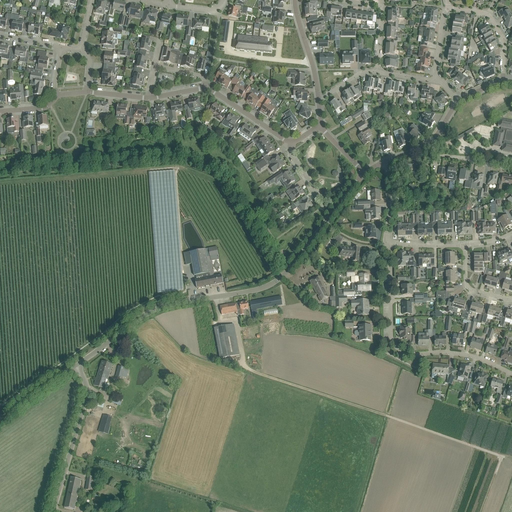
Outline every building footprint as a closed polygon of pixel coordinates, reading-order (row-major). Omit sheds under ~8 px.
[(106,7),(107,4),(106,4),(106,2),(99,0),(99,5),(97,4),(95,13),(104,15),(105,11),(108,11),(109,8),(106,7)] [(124,12),(125,8),(126,3),(115,1),(113,9),(124,12)] [(317,7),(317,6),(316,1),(310,2),(310,5),(305,5),(305,7),(304,7),(304,10),(305,10),(305,11),(314,10),(314,7),(317,7)] [(139,15),(140,12),(141,7),(131,4),(129,16),(132,17),(133,14),(139,15)] [(250,8),(240,6),(235,5),(234,9),(230,8),(228,16),(233,17),(239,18),(241,17),(241,15),(240,14),(240,11),(242,12),(243,11),(249,12),(250,8)] [(337,8),(332,7),(331,10),(327,10),(326,17),(330,17),(330,18),(333,18),(333,16),(336,16),(337,8)] [(433,9),(428,8),(426,8),(425,14),(424,14),(424,17),(437,19),(438,13),(433,12),(433,9)] [(156,22),(157,16),(158,11),(153,10),(149,9),(149,11),(145,10),(144,15),(142,23),(149,24),(150,21),(156,22)] [(401,9),(398,9),(393,9),(393,12),(388,11),(388,17),(397,18),(397,15),(399,15),(399,12),(401,12),(401,9)] [(511,15),(509,10),(506,12),(504,9),(498,12),(500,16),(501,16),(502,18),(503,17),(504,20),(511,15)] [(286,11),(281,11),(275,10),(274,18),(275,19),(274,23),(283,24),(284,15),(285,15),(286,11)] [(15,12),(12,12),(11,14),(10,21),(13,22),(11,30),(17,31),(18,22),(16,22),(16,20),(16,19),(15,15),(14,15),(15,12)] [(10,21),(11,14),(8,14),(6,16),(5,19),(2,19),(0,28),(5,29),(6,24),(7,21),(10,21)] [(163,23),(169,24),(171,16),(164,14),(162,22),(159,22),(156,31),(161,32),(163,23)] [(466,18),(466,15),(460,14),(460,17),(456,16),(455,22),(464,23),(467,24),(467,18),(466,18)] [(176,25),(188,26),(189,17),(177,16),(176,25)] [(313,25),(310,25),(312,33),(312,34),(313,34),(316,34),(316,33),(316,32),(317,32),(322,31),(321,27),(325,26),(324,23),(329,22),(328,17),(325,18),(323,19),(321,19),(316,21),(317,24),(313,25)] [(397,20),(397,18),(388,17),(388,22),(394,23),(394,25),(398,26),(398,23),(399,23),(399,20),(397,20)] [(436,24),(437,19),(424,17),(423,20),(422,19),(421,25),(430,27),(431,24),(436,24)] [(27,22),(24,21),(24,20),(19,19),(18,22),(17,31),(22,32),(24,24),(26,24),(27,22)] [(202,27),(204,28),(209,28),(210,20),(203,19),(203,20),(201,20),(201,21),(198,20),(197,26),(196,26),(195,25),(193,25),(193,28),(202,29),(202,27)] [(33,34),(35,25),(32,25),(33,23),(27,22),(26,24),(29,25),(28,33),(33,34)] [(225,23),(223,36),(228,37),(230,37),(230,35),(232,23),(230,23),(225,23)] [(38,35),(40,27),(43,28),(43,25),(38,24),(37,26),(35,25),(33,34),(38,35)] [(482,35),(490,30),(487,26),(485,27),(483,24),(478,27),(482,35)] [(69,27),(64,26),(59,25),(58,32),(57,32),(56,30),(50,29),(49,36),(57,37),(57,38),(66,40),(68,33),(69,33),(70,28),(68,28),(69,27)] [(461,34),(462,28),(453,27),(452,32),(457,33),(457,36),(463,37),(463,34),(461,34)] [(430,29),(425,28),(423,28),(422,31),(425,31),(424,37),(434,39),(435,33),(429,32),(430,29)] [(493,35),(490,30),(482,35),(478,37),(481,42),(484,40),(492,35),(492,36),(493,35)] [(332,31),(331,36),(331,40),(336,40),(340,40),(340,31),(339,31),(335,31),(332,31)] [(396,37),(396,34),(387,33),(387,39),(394,39),(394,42),(397,42),(401,42),(401,39),(398,39),(398,37),(396,37)] [(145,35),(142,35),(141,38),(143,39),(142,44),(150,46),(152,41),(144,39),(145,35)] [(233,41),(232,48),(236,48),(236,49),(266,52),(271,53),(272,43),(267,42),(265,42),(265,38),(241,35),(241,40),(237,39),(237,41),(233,41)] [(494,40),(492,36),(492,35),(484,40),(486,45),(494,40)] [(465,37),(461,37),(456,36),(455,39),(452,39),(451,44),(463,46),(465,37)] [(434,39),(424,37),(422,37),(421,42),(420,46),(427,47),(427,44),(433,44),(434,39)] [(117,45),(117,40),(102,38),(102,41),(102,43),(104,43),(104,45),(108,46),(108,49),(114,49),(115,46),(115,44),(117,45)] [(489,56),(495,55),(494,50),(496,49),(494,46),(497,45),(494,40),(486,45),(491,52),(488,54),(489,55),(489,56)] [(397,42),(394,42),(391,42),(391,44),(386,44),(386,50),(395,50),(395,47),(397,47),(397,42)] [(150,46),(142,44),(138,43),(137,48),(139,49),(138,52),(140,53),(141,50),(149,51),(150,46)] [(11,54),(11,50),(9,49),(9,46),(4,45),(2,57),(1,59),(9,60),(10,58),(10,56),(11,54)] [(370,53),(362,53),(362,48),(361,48),(361,45),(357,45),(357,49),(358,59),(362,59),(362,64),(370,64),(370,53)] [(22,48),(16,47),(15,55),(11,54),(10,56),(10,58),(9,60),(13,61),(14,59),(17,58),(17,56),(20,57),(22,48)] [(427,53),(428,48),(420,47),(419,57),(421,57),(420,61),(430,62),(431,59),(430,59),(430,56),(425,55),(426,53),(427,53)] [(26,57),(26,54),(27,49),(22,48),(20,57),(19,61),(23,62),(23,60),(28,61),(29,58),(26,57)] [(172,50),(166,48),(163,48),(161,57),(165,57),(163,62),(169,63),(172,50)] [(181,52),(180,52),(172,50),(169,63),(174,65),(175,60),(178,61),(180,53),(181,52)] [(47,53),(38,51),(37,56),(38,56),(38,58),(35,58),(35,61),(39,62),(48,64),(49,58),(46,58),(47,53)] [(140,57),(140,53),(138,52),(136,58),(138,59),(138,62),(146,64),(148,58),(140,57)] [(346,54),(342,54),(343,64),(350,64),(350,62),(354,62),(353,55),(353,52),(346,52),(346,54)] [(186,54),(180,53),(178,61),(182,61),(181,66),(186,67),(188,58),(187,58),(185,58),(186,54)] [(198,56),(193,54),(190,54),(189,54),(188,54),(187,58),(188,58),(186,67),(191,68),(192,64),(196,64),(197,59),(197,57),(198,56)] [(333,55),(320,55),(321,64),(333,64),(333,55)] [(459,65),(461,57),(448,55),(448,60),(451,60),(450,64),(456,65),(459,65)] [(489,56),(489,55),(486,56),(487,57),(489,58),(489,59),(489,65),(491,65),(491,67),(482,71),(486,78),(494,74),(493,72),(494,72),(495,65),(495,59),(495,55),(489,56)] [(211,60),(206,59),(197,57),(197,59),(199,60),(197,70),(202,71),(203,70),(205,71),(206,67),(209,67),(211,60)] [(119,60),(113,59),(104,58),(104,63),(109,64),(108,67),(115,68),(116,63),(119,64),(119,60)] [(397,68),(398,65),(398,58),(389,58),(389,61),(387,61),(386,67),(397,68)] [(420,61),(416,60),(416,63),(418,64),(416,72),(424,73),(426,73),(426,67),(429,68),(429,65),(430,65),(430,62),(420,61)] [(47,69),(48,64),(39,62),(38,65),(37,64),(36,70),(33,69),(32,74),(38,75),(42,75),(43,68),(47,69)] [(145,69),(146,64),(138,62),(137,65),(135,64),(134,70),(136,71),(137,67),(145,69)] [(115,73),(115,68),(108,67),(108,70),(103,69),(103,75),(116,76),(116,73),(115,73)] [(458,71),(459,70),(456,68),(453,73),(455,75),(452,79),(457,82),(463,75),(458,71)] [(144,82),(145,78),(143,78),(144,76),(136,74),(136,71),(134,70),(132,76),(134,77),(134,80),(144,82)] [(226,73),(225,72),(221,70),(216,76),(219,78),(220,77),(221,78),(218,83),(223,86),(230,75),(226,72),(226,73)] [(295,74),(295,71),(288,71),(288,76),(288,78),(295,78),(295,85),(299,85),(304,86),(304,84),(305,84),(305,80),(304,80),(304,75),(295,74)] [(250,75),(248,79),(251,81),(254,78),(257,74),(253,72),(251,76),(250,75)] [(44,87),(45,80),(42,79),(42,75),(38,75),(32,74),(31,73),(30,80),(31,80),(30,85),(36,86),(43,87),(44,87)] [(115,81),(116,76),(103,75),(102,80),(107,81),(106,85),(114,86),(115,81)] [(235,78),(234,77),(230,75),(223,86),(227,89),(230,84),(233,86),(239,77),(237,76),(235,78)] [(471,78),(469,76),(467,78),(463,75),(457,82),(462,86),(465,82),(468,84),(471,78)] [(241,82),(239,80),(240,78),(239,77),(233,86),(235,88),(232,92),(237,95),(244,84),(241,82)] [(374,89),(375,79),(373,79),(369,79),(368,86),(365,85),(363,92),(369,93),(370,89),(374,89)] [(382,93),(382,91),(383,86),(380,86),(381,81),(378,80),(378,79),(375,79),(374,89),(377,90),(377,92),(382,93)] [(143,86),(144,82),(134,80),(133,85),(131,84),(130,88),(132,89),(133,85),(141,87),(142,85),(143,86)] [(394,92),(396,82),(393,82),(393,83),(390,82),(389,87),(386,87),(385,91),(385,93),(390,94),(390,92),(394,92)] [(403,96),(403,94),(404,89),(401,89),(402,84),(398,83),(398,82),(396,82),(394,92),(398,93),(397,95),(403,96)] [(244,94),(247,95),(251,90),(251,89),(244,84),(237,95),(241,98),(244,94)] [(24,94),(23,89),(23,85),(17,86),(17,90),(10,91),(11,100),(20,99),(20,95),(24,94)] [(417,102),(418,96),(419,91),(415,91),(416,86),(409,85),(407,95),(411,95),(411,98),(411,99),(411,100),(411,101),(412,101),(413,102),(416,102),(417,102)] [(42,96),(43,87),(36,86),(35,90),(34,95),(42,96)] [(362,96),(361,94),(359,91),(358,90),(356,91),(353,87),(350,89),(349,88),(347,90),(354,101),(357,99),(362,96)] [(431,101),(432,99),(432,94),(429,94),(430,88),(422,87),(421,96),(427,97),(427,100),(431,101)] [(297,88),(294,88),(293,96),(298,96),(298,100),(299,101),(307,101),(307,98),(309,96),(307,94),(307,92),(304,92),(303,92),(302,92),(302,88),(297,88)] [(251,105),(256,96),(254,95),(254,92),(251,90),(247,95),(249,97),(246,102),(251,105)] [(355,101),(354,101),(347,90),(345,91),(346,91),(343,93),(345,98),(343,99),(345,104),(346,105),(351,103),(352,103),(355,101)] [(438,104),(439,104),(445,105),(447,103),(444,99),(447,97),(442,92),(437,97),(434,97),(434,99),(438,104)] [(259,108),(261,105),(265,98),(258,94),(256,96),(251,105),(255,108),(256,106),(259,108)] [(201,107),(200,103),(199,98),(191,100),(188,101),(189,109),(201,107)] [(265,114),(270,106),(272,103),(265,98),(261,105),(259,108),(261,109),(260,111),(265,114)] [(342,113),(342,112),(346,109),(341,101),(338,103),(336,99),(333,101),(332,101),(330,102),(331,105),(332,105),(336,111),(336,114),(337,116),(342,113)] [(108,113),(108,109),(109,104),(99,103),(99,102),(94,102),(94,105),(93,105),(92,111),(108,113)] [(183,111),(182,107),(181,102),(176,103),(171,104),(172,113),(183,111)] [(216,104),(215,103),(213,106),(213,105),(209,103),(206,107),(207,108),(206,111),(209,113),(209,114),(212,116),(213,114),(216,116),(215,117),(221,121),(222,120),(225,116),(222,114),(224,110),(219,106),(219,105),(216,104)] [(308,105),(303,104),(299,103),(297,109),(301,112),(299,115),(303,117),(307,119),(311,112),(306,110),(307,109),(308,105)] [(126,116),(127,110),(127,105),(118,104),(117,115),(126,116)] [(370,107),(370,105),(364,104),(364,114),(362,116),(366,121),(372,117),(368,111),(371,111),(370,107)] [(158,106),(156,106),(156,109),(151,110),(153,117),(154,122),(160,121),(159,117),(167,116),(165,109),(164,105),(159,106),(159,105),(158,106)] [(134,111),(133,117),(138,118),(141,118),(141,117),(145,118),(145,123),(150,124),(151,117),(147,117),(147,113),(147,108),(142,108),(142,107),(134,106),(134,111)] [(275,114),(279,109),(275,106),(273,107),(270,106),(265,114),(269,117),(272,113),(275,114)] [(283,120),(283,121),(285,123),(284,123),(288,129),(289,127),(291,130),(297,127),(292,120),(295,118),(292,114),(290,110),(288,111),(284,114),(286,117),(284,118),(284,119),(283,119),(283,120)] [(435,114),(435,113),(426,112),(425,114),(424,113),(419,121),(428,127),(428,128),(430,128),(431,128),(431,127),(433,127),(432,126),(434,123),(431,121),(435,114)] [(234,126),(236,123),(238,119),(231,114),(228,117),(227,116),(222,124),(227,128),(230,124),(234,126)] [(39,126),(43,126),(48,126),(47,116),(38,116),(39,126)] [(33,127),(33,122),(32,117),(24,118),(24,120),(23,120),(23,125),(23,128),(33,127)] [(342,126),(349,122),(353,120),(351,117),(347,119),(340,123),(342,126)] [(13,119),(7,119),(7,124),(8,132),(19,132),(19,128),(18,123),(15,123),(15,120),(13,121),(13,119)] [(511,121),(500,119),(498,126),(502,127),(501,131),(496,130),(493,146),(501,147),(501,146),(503,146),(502,151),(511,152),(511,121)] [(363,133),(368,130),(365,125),(367,124),(366,122),(364,123),(363,122),(357,126),(361,132),(362,132),(363,133)] [(415,126),(414,124),(410,128),(413,131),(410,134),(414,138),(414,140),(415,140),(416,141),(417,140),(418,140),(418,139),(421,137),(417,133),(420,131),(421,132),(424,129),(417,125),(415,126)] [(240,132),(250,139),(256,131),(252,129),(245,125),(240,132)] [(403,128),(393,132),(396,139),(398,145),(398,146),(399,147),(400,148),(401,148),(402,148),(403,147),(405,146),(404,142),(407,141),(407,143),(412,141),(403,128)] [(473,128),(456,138),(457,141),(475,131),(473,128)] [(364,145),(369,143),(370,142),(366,135),(370,133),(368,130),(363,133),(358,136),(360,139),(361,139),(364,145)] [(251,142),(244,148),(247,151),(254,145),(255,144),(257,146),(259,144),(262,149),(269,144),(265,137),(261,140),(261,139),(259,136),(251,142)] [(391,136),(381,138),(383,147),(383,148),(382,150),(384,151),(384,152),(385,151),(386,152),(387,151),(390,150),(389,145),(392,145),(391,140),(391,136)] [(264,153),(262,155),(264,158),(270,154),(274,151),(269,144),(262,149),(264,153)] [(285,165),(282,161),(278,156),(270,162),(274,167),(271,169),(274,173),(285,165)] [(257,166),(264,161),(262,158),(255,163),(257,166)] [(259,170),(267,165),(264,161),(257,166),(259,170)] [(418,173),(421,173),(421,162),(407,162),(407,170),(418,170),(418,173)] [(455,181),(456,174),(457,169),(448,168),(448,170),(445,169),(440,168),(439,173),(439,175),(444,176),(444,177),(447,177),(446,180),(455,181)] [(468,182),(469,177),(469,172),(466,172),(467,171),(461,170),(460,175),(459,180),(465,181),(465,180),(466,180),(464,188),(471,189),(472,183),(468,182)] [(273,177),(267,181),(269,185),(270,186),(275,182),(280,179),(282,177),(285,182),(283,184),(285,186),(284,186),(285,188),(286,187),(287,189),(292,186),(290,184),(295,181),(291,175),(289,171),(285,174),(283,171),(278,174),(273,178),(273,177)] [(481,188),(482,184),(483,179),(482,178),(482,175),(480,174),(480,173),(476,172),(474,183),(478,184),(477,187),(481,188)] [(496,184),(497,178),(498,174),(493,173),(493,175),(490,174),(488,184),(493,185),(493,183),(496,184)] [(511,183),(511,175),(509,176),(503,175),(502,182),(511,183)] [(300,187),(297,188),(295,185),(286,192),(289,196),(292,194),(296,199),(304,194),(300,187)] [(371,191),(371,201),(380,201),(380,191),(371,191)] [(272,195),(266,199),(268,203),(275,198),(272,195)] [(305,211),(313,206),(308,199),(304,202),(300,204),(298,201),(293,204),(290,206),(293,211),(296,208),(298,208),(302,213),(305,211)] [(371,220),(374,220),(379,220),(379,213),(381,213),(380,209),(365,209),(365,215),(370,214),(371,220)] [(511,218),(509,214),(508,211),(506,209),(503,211),(505,214),(506,213),(507,215),(499,219),(497,220),(498,223),(500,222),(502,226),(503,225),(505,228),(511,224),(510,222),(511,220),(511,218)] [(495,232),(495,227),(495,223),(489,223),(489,224),(485,224),(485,234),(492,233),(492,232),(495,232)] [(405,236),(405,228),(402,228),(402,226),(395,226),(395,233),(398,232),(398,237),(405,236)] [(366,227),(366,234),(366,239),(376,238),(376,233),(375,233),(374,227),(366,227)] [(343,238),(338,235),(335,233),(333,239),(335,240),(335,241),(340,243),(343,238)] [(217,247),(208,248),(210,257),(219,255),(217,247)] [(358,262),(359,253),(360,248),(354,247),(354,248),(340,247),(339,256),(353,257),(352,262),(358,262)] [(511,254),(509,248),(503,251),(507,262),(508,264),(509,263),(509,264),(511,262),(511,254)] [(205,249),(184,253),(186,265),(192,264),(194,276),(196,275),(196,279),(195,280),(196,283),(196,288),(223,283),(221,275),(213,276),(210,257),(207,258),(205,249)] [(503,251),(496,254),(499,260),(499,264),(505,264),(506,266),(509,265),(508,264),(507,262),(503,251)] [(406,262),(405,262),(405,253),(398,253),(398,266),(406,266),(406,262)] [(455,274),(455,271),(445,271),(445,269),(441,269),(438,269),(438,272),(446,272),(446,278),(457,277),(457,274),(455,274)] [(493,290),(493,288),(496,289),(499,279),(501,280),(504,273),(500,272),(498,277),(497,277),(496,280),(493,279),(489,289),(493,290)] [(504,282),(502,289),(505,290),(504,292),(507,293),(510,282),(505,281),(507,273),(504,273),(501,280),(501,281),(504,282)] [(361,291),(371,290),(371,283),(368,283),(368,274),(360,275),(360,283),(352,283),(352,290),(344,291),(344,296),(361,296),(361,292),(361,291)] [(320,302),(330,297),(319,276),(309,281),(316,295),(317,294),(319,297),(318,297),(320,302)] [(446,278),(446,286),(450,286),(450,284),(455,283),(455,281),(457,281),(457,277),(446,278)] [(489,289),(493,279),(487,277),(484,285),(487,286),(486,288),(489,289)] [(403,295),(408,295),(413,295),(413,291),(411,291),(411,285),(402,285),(402,290),(403,295)] [(282,305),(281,301),(280,296),(250,302),(252,310),(282,305)] [(342,307),(342,302),(347,302),(347,297),(336,297),(336,308),(342,307)] [(458,309),(461,298),(458,298),(457,300),(454,299),(454,301),(448,299),(446,304),(446,306),(449,307),(448,310),(451,311),(450,316),(456,317),(458,309)] [(464,319),(468,306),(465,305),(466,302),(463,302),(464,299),(461,298),(458,309),(461,310),(460,313),(463,314),(461,318),(464,319)] [(358,315),(364,315),(369,315),(369,300),(357,301),(357,302),(352,302),(352,307),(357,307),(358,315)] [(249,309),(248,306),(247,301),(220,306),(222,319),(238,316),(238,315),(240,315),(244,315),(243,310),(249,309)] [(475,316),(475,314),(478,303),(475,302),(475,304),(472,303),(471,307),(468,306),(464,319),(464,320),(467,321),(469,315),(475,316)] [(403,314),(408,314),(411,314),(411,303),(403,303),(403,314)] [(481,306),(481,304),(478,303),(475,314),(480,315),(477,323),(482,324),(482,323),(484,317),(481,317),(484,307),(481,306)] [(493,317),(496,306),(493,305),(492,307),(490,307),(487,316),(484,316),(484,315),(484,317),(482,323),(486,324),(487,318),(492,320),(493,317)] [(501,322),(504,314),(501,313),(501,310),(499,309),(499,307),(496,306),(493,317),(496,318),(495,320),(501,322)] [(511,320),(511,316),(511,309),(510,311),(507,310),(506,314),(504,314),(501,322),(500,326),(503,327),(505,319),(511,320)] [(214,328),(220,359),(240,355),(234,324),(214,328)] [(370,332),(371,332),(371,325),(360,326),(360,331),(356,331),(355,332),(354,333),(355,335),(355,336),(356,336),(360,336),(360,341),(371,340),(371,335),(370,335),(370,332)] [(407,326),(406,326),(401,326),(401,330),(400,330),(400,335),(401,335),(401,338),(404,338),(404,340),(412,340),(412,343),(415,343),(415,336),(410,336),(410,329),(407,329),(407,326)] [(445,337),(445,333),(442,333),(442,337),(435,337),(435,345),(446,345),(445,337)] [(429,334),(428,334),(425,334),(425,337),(419,337),(418,346),(428,346),(429,334)] [(463,346),(463,341),(464,337),(458,336),(458,335),(454,335),(453,344),(459,345),(459,346),(463,346)] [(481,350),(482,346),(484,341),(480,340),(480,341),(473,339),(470,347),(481,350)] [(511,349),(510,352),(507,351),(507,350),(506,348),(509,340),(505,339),(502,347),(501,347),(499,353),(503,354),(501,359),(507,361),(506,362),(511,363),(511,349)] [(495,356),(496,351),(497,348),(491,346),(491,345),(489,344),(486,353),(495,356)] [(112,365),(107,363),(102,361),(97,376),(108,380),(110,372),(112,365)] [(448,375),(448,370),(449,366),(433,364),(432,373),(432,378),(437,379),(437,374),(448,375)] [(467,379),(469,373),(471,368),(461,365),(458,377),(467,379)] [(119,366),(115,379),(122,380),(123,377),(124,377),(127,368),(119,366)] [(455,376),(456,370),(449,369),(449,370),(448,370),(448,375),(449,375),(448,377),(447,381),(446,383),(451,385),(455,376)] [(484,387),(486,380),(487,375),(480,373),(479,375),(476,374),(474,384),(480,386),(484,387)] [(108,380),(97,376),(94,385),(107,390),(109,384),(110,381),(108,380)] [(500,393),(502,387),(503,382),(493,379),(491,387),(498,389),(497,392),(500,393)] [(511,387),(510,386),(508,392),(504,391),(503,396),(503,398),(506,399),(507,396),(511,397),(511,398),(511,387)] [(103,396),(102,396),(98,395),(93,409),(102,412),(104,408),(103,408),(106,401),(102,400),(103,396)] [(112,396),(110,402),(120,406),(122,399),(112,396)] [(105,414),(100,431),(106,432),(111,416),(105,414)] [(87,476),(85,490),(93,491),(95,477),(87,476)] [(81,480),(76,479),(71,477),(69,487),(79,489),(79,488),(81,480)] [(81,489),(79,488),(79,489),(69,487),(64,508),(74,510),(78,493),(80,493),(81,489)] [(92,500),(103,503),(105,498),(94,494),(92,500)]
